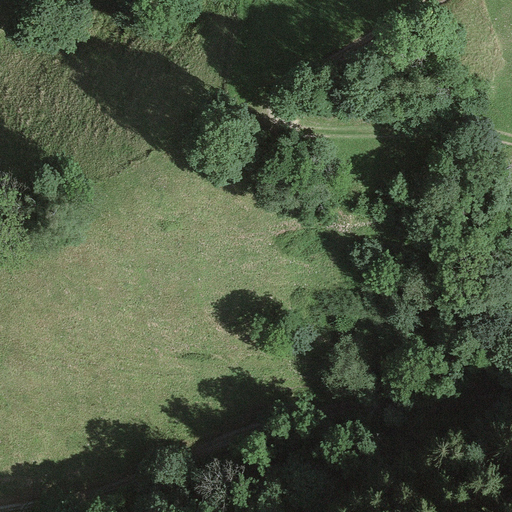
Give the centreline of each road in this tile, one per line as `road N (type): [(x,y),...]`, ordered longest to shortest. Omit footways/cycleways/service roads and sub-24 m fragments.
road 1 (track): [(511,369),(428,394),(284,420),(103,493),(17,511)]
road 2 (track): [(247,0),(237,97),(256,121),(511,139)]
road 3 (track): [(428,394),(404,443),(322,511)]
